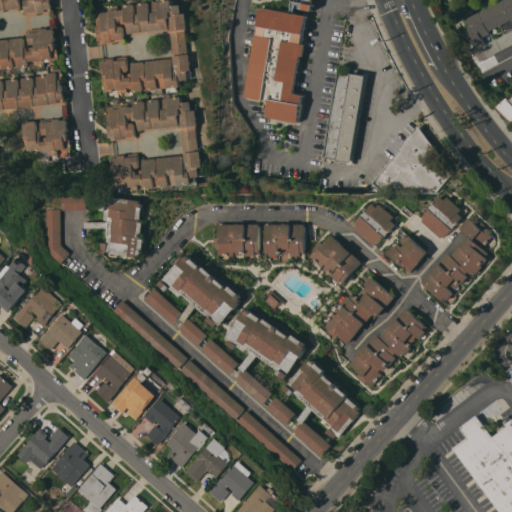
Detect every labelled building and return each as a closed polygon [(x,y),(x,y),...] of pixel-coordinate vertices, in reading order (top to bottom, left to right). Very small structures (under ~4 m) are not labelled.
[(0,0),(51,0),(53,11),(26,14),(25,0),(20,0),(21,8),(8,9),(7,0),(5,0),(6,10),(0,10),(0,39),(9,38),(10,49),(12,48),(11,38),(24,37),(26,52),(28,52),(27,47),(34,46),(34,48),(36,47),(36,44),(30,45),(28,29),(48,27),(49,29),(55,29),(56,41),(55,41),(56,46),(58,46),(59,59),(50,60),(50,58),(44,59),(45,64),(36,65),(35,60),(29,61),(30,66),(0,68),(0,0)] [(97,9),(105,8),(106,12),(111,11),(111,9),(120,8),(120,9),(126,9),(126,4),(163,0),(173,0),(174,11),(189,10),(191,30),(189,30),(192,54),(194,53),(196,70),(191,71),(192,79),(184,80),(184,87),(135,92),(135,87),(129,88),(129,93),(120,94),(119,88),(114,89),(115,91),(103,92),(102,79),(106,78),(105,72),(104,72),(103,61),(109,60),(109,58),(116,57),(117,60),(129,59),(131,71),(125,72),(125,74),(133,73),(133,70),(135,70),(134,62),(148,61),(149,71),(150,71),(149,60),(176,58),(174,31),(176,31),(174,17),(172,18),(173,29),(146,32),(145,21),(143,21),(144,32),(131,34),(130,26),(128,26),(128,23),(121,24),(121,26),(126,26),(127,41),(101,44),(97,9)] [(511,0),(511,44),(480,61),(474,51),(472,52),(467,43),(474,39),(468,27),(470,26),(467,19),(480,12),(502,1),(502,0),(511,0)] [(308,15),(303,43),(306,44),(304,56),(301,56),(295,93),(304,95),(299,123),(267,117),(270,101),(246,97),(262,7),(308,15)] [(0,80),(49,74),(49,72),(58,71),(59,83),(64,82),(66,102),(52,103),(51,93),(49,93),(50,104),(37,105),(35,95),(34,95),(35,105),(21,107),(20,96),(18,97),(20,107),(6,109),(5,98),(3,98),(4,109),(0,109),(0,80)] [(338,71),(363,75),(363,73),(369,74),(353,165),(347,164),(347,162),(336,160),(323,157),(338,71)] [(108,106),(116,106),(115,103),(130,102),(131,106),(137,106),(136,101),(185,96),(185,102),(194,101),(195,110),(200,110),(202,126),(200,126),(202,152),(205,151),(207,174),(203,175),(203,177),(199,177),(200,184),(146,189),(145,183),(139,184),(140,190),(130,191),(130,189),(124,188),(114,189),(114,181),(117,180),(116,170),(114,170),(113,158),(120,157),(119,155),(127,154),(127,156),(140,155),(141,166),(145,166),(144,158),(147,158),(187,155),(184,126),(157,128),(156,117),(154,117),(155,129),(142,130),(141,123),(137,123),(138,138),(111,140),(109,124),(111,123),(111,122),(109,122),(108,106)] [(511,122),(511,123),(496,107),(507,96),(510,100),(511,98),(511,122)] [(23,121),(39,120),(41,137),(49,137),(49,135),(43,135),(41,122),(43,122),(43,119),(61,118),(61,120),(68,119),(69,131),(68,131),(69,141),(66,142),(66,149),(58,149),(58,155),(49,156),(49,151),(42,152),(42,150),(23,152),(23,149),(25,149),(23,121)] [(372,182),(400,151),(398,149),(419,125),(454,173),(436,193),(383,193),(372,182)] [(63,196),(87,195),(88,209),(63,210),(63,196)] [(85,222),(110,222),(110,220),(106,220),(107,211),(103,210),(104,195),(142,200),(142,203),(145,203),(143,219),(139,218),(139,220),(142,220),(142,222),(145,222),(142,238),(146,239),(143,258),(131,256),(108,253),(107,254),(102,253),(103,242),(108,243),(109,237),(108,236),(109,227),(85,228),(85,222)] [(445,200),(448,196),(462,209),(459,212),(463,216),(456,224),(454,226),(455,226),(445,236),(444,235),(440,239),(421,221),(424,218),(422,216),(428,209),(428,208),(431,206),(432,206),(434,204),(433,203),(440,196),(445,200)] [(373,203),(378,207),(381,203),(395,216),(392,220),(396,223),(387,233),(388,234),(375,247),(354,228),(357,225),(355,223),(373,203)] [(61,244),(70,253),(61,263),(47,251),(47,208),(61,208),(61,244)] [(449,252),(452,255),(470,236),(461,227),(470,217),(482,228),(485,224),(492,230),(490,231),(495,236),(484,247),(491,254),(488,257),(491,259),(486,264),(485,262),(483,264),(485,266),(479,273),(476,271),(473,274),(470,271),(468,274),(470,276),(463,284),(461,281),(459,283),(460,284),(456,289),(455,287),(452,290),(455,293),(449,300),(446,297),(444,300),(423,281),(449,252)] [(231,223),(231,224),(233,224),(233,223),(248,223),(248,225),(250,225),(250,223),(261,223),(261,252),(257,252),(257,256),(247,256),(247,253),(244,253),(244,255),(238,255),(238,251),(234,251),(234,255),(218,255),(218,249),(215,249),(215,237),(220,237),(220,223),(231,223)] [(306,252),(302,252),(302,256),(291,256),(291,251),(288,251),(288,254),(280,254),(280,256),(270,256),(270,252),(266,252),(266,224),(306,224),(306,252)] [(362,261),(344,282),(341,280),(339,282),(325,269),(327,266),(325,264),(322,266),(310,256),(315,250),(313,249),(317,244),(316,244),(319,240),(323,244),(332,234),(362,261)] [(388,252),(394,244),(397,246),(399,244),(403,247),(411,238),(428,253),(411,272),(388,252)] [(0,265),(0,249),(8,257),(0,265)] [(221,325),(219,323),(216,326),(208,319),(211,316),(209,314),(208,315),(184,293),(181,296),(171,287),(168,291),(160,284),(164,279),(165,280),(186,255),(188,257),(190,255),(202,265),(200,268),(201,268),(202,266),(204,267),(205,266),(214,274),(213,275),(217,278),(217,277),(227,286),(226,287),(227,288),(228,287),(229,288),(231,285),(240,293),(240,294),(243,296),(242,298),(243,299),(221,325)] [(10,312),(0,303),(0,275),(4,271),(5,272),(18,257),(28,265),(21,273),(29,280),(25,284),(28,288),(27,289),(29,290),(10,312)] [(378,317),(374,314),(347,344),(338,335),(334,338),(327,331),(328,330),(322,324),(333,312),(336,315),(339,312),(336,310),(340,305),(341,306),(343,304),(342,303),(348,295),(350,297),(353,294),(358,299),(366,290),(365,289),(368,286),(366,283),(372,277),(395,298),(378,317)] [(29,301),(30,302),(44,285),(64,302),(49,320),(50,320),(45,326),(37,319),(40,316),(34,310),(32,313),(36,316),(27,327),(16,317),(29,301)] [(183,312),(174,323),(146,299),(156,288),(183,312)] [(188,357),(179,368),(114,310),(124,299),(188,357)] [(427,326),(424,329),(427,331),(420,339),(417,336),(409,345),(412,348),(406,355),(403,353),(400,355),(397,352),(394,355),(397,357),(391,365),(389,363),(387,365),(388,367),(384,371),(381,369),(379,371),(382,374),(371,386),(366,381),(364,383),(356,377),(359,373),(349,364),(376,333),(380,337),(406,307),(427,326)] [(251,314),(253,311),(263,318),(261,320),(262,321),(264,319),(265,320),(266,318),(290,335),(289,337),(290,337),(292,335),(293,336),(295,334),(305,341),(303,343),(308,347),(289,374),(290,375),(287,379),(278,373),(281,369),(276,365),(275,366),(248,348),(246,351),(238,345),(236,349),(228,343),(230,340),(227,337),(246,310),(251,314)] [(49,330),(50,330),(65,313),(75,322),(78,318),(85,325),(82,328),(85,331),(70,349),(60,341),(53,349),(41,339),(49,330)] [(208,335),(199,345),(180,329),(190,319),(208,335)] [(83,342),(82,341),(89,334),(109,353),(85,379),(71,366),(76,361),(70,356),(83,342)] [(202,349),(212,338),(239,363),(230,374),(202,349)] [(114,355),(118,351),(138,369),(110,401),(98,391),(107,381),(112,385),(114,382),(108,376),(105,380),(97,373),(114,355)] [(235,419),(180,370),(191,359),(246,408),(235,419)] [(326,432),(329,428),(321,421),(323,418),(299,397),(300,396),(295,391),(292,395),(284,388),(288,384),(289,385),(310,360),(315,364),(317,362),(326,370),(324,372),(325,373),(324,375),(325,376),(326,375),(348,394),(346,396),(349,398),(349,397),(358,405),(357,406),(360,409),(359,410),(361,411),(339,437),(337,435),(334,439),(326,432)] [(236,379),(246,368),(273,393),(264,404),(236,379)] [(138,377),(139,378),(144,372),(150,377),(145,382),(159,396),(152,403),(152,402),(139,416),(129,407),(124,413),(113,404),(138,377)] [(0,373),(14,386),(0,402),(6,408),(0,415),(0,373)] [(268,407),(278,397),(296,413),(286,424),(268,407)] [(151,411),(152,411),(163,398),(184,416),(160,444),(148,434),(157,424),(162,428),(164,425),(157,420),(155,423),(147,416),(151,411)] [(303,459),(293,471),(238,421),(247,410),(303,459)] [(511,511),(503,511),(457,449),(471,438),(462,426),(477,416),(492,436),(511,422),(511,511)] [(295,431),(304,420),(332,445),(322,456),(295,431)] [(187,422),(200,433),(203,429),(212,437),(200,451),(199,450),(184,467),(169,454),(175,448),(169,443),(187,422)] [(51,457),(52,458),(47,464),(46,463),(41,468),(31,458),(27,463),(17,454),(41,428),(49,435),(46,438),(51,443),(53,440),(51,437),(60,427),(71,436),(51,457)] [(231,462),(232,463),(219,478),(210,469),(199,482),(187,472),(200,456),(201,457),(217,438),(228,447),(227,449),(231,452),(233,460),(231,462)] [(85,459),(91,465),(72,486),(52,468),(76,441),(85,449),(80,455),(82,457),(87,451),(90,453),(85,459)] [(241,500),(232,492),(223,502),(212,492),(224,478),(225,479),(235,467),(241,460),(254,472),(251,476),(257,482),(241,500)] [(101,507),(103,509),(100,511),(90,511),(92,510),(87,506),(92,501),(80,489),(102,463),(116,475),(110,482),(118,488),(101,507)] [(30,494),(14,511),(8,511),(0,504),(0,473),(3,470),(30,494)] [(237,511),(263,484),(275,494),(275,493),(284,501),(281,504),(282,505),(276,511),(265,511),(263,510),(261,511),(237,511)] [(143,511),(106,511),(119,497),(127,504),(136,494),(149,506),(143,511)]
